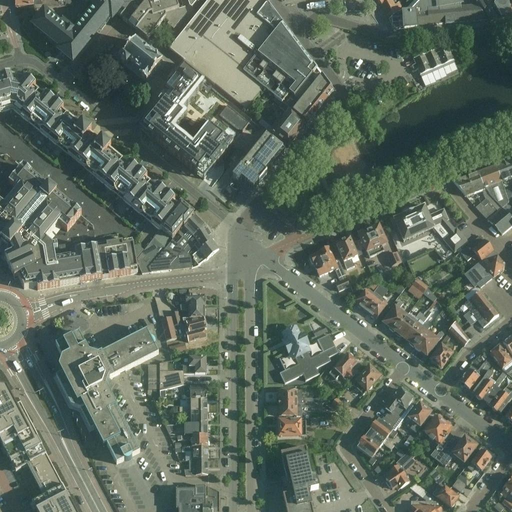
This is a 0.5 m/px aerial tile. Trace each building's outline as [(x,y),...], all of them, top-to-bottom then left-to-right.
[(64,0),(14,0),(15,9),(65,8),(64,0)] [(44,13),(33,27),(61,50),(59,52),(72,63),(109,18),(111,20),(116,15),(120,18),(120,19),(147,41),(162,22),(165,19),(164,15),(178,11),(174,0),(90,0),(92,4),(89,8),(87,7),(80,16),(85,19),(78,28),(73,25),(69,29),(61,23),(59,25),(44,13)] [(64,0),(65,8),(73,8),(72,0),(64,0)] [(332,94),(305,56),(267,5),(267,4),(266,2),(266,0),(210,0),(170,51),(183,61),(182,62),(214,86),(246,112),(263,89),(272,97),(275,99),(306,126),(317,113),(318,113),(323,107),(322,107),(332,94)] [(186,0),(189,7),(192,9),(197,3),(198,3),(200,0),(186,0)] [(388,0),(380,6),(388,21),(402,11),(398,4),(395,7),(391,0),(388,0)] [(406,14),(402,15),(403,30),(417,29),(429,28),(429,26),(444,25),(445,26),(453,25),(453,24),(485,22),(476,7),(460,8),(460,5),(458,0),(415,0),(406,11),(406,14)] [(490,0),(475,0),(486,17),(489,24),(501,22),(502,21),(492,7),(494,5),(490,0)] [(510,19),(509,10),(508,2),(505,1),(500,0),(498,2),(494,5),(492,7),(502,21),(510,19)] [(165,19),(162,22),(173,30),(186,14),(184,9),(178,11),(164,15),(165,19)] [(119,62),(146,84),(161,64),(152,57),(155,53),(137,39),(134,42),(134,43),(119,62)] [(446,46),(435,51),(414,60),(413,60),(415,66),(417,71),(420,77),(453,63),(446,46)] [(412,56),(414,60),(435,51),(434,48),(417,50),(415,50),(413,50),(412,56)] [(162,101),(139,129),(203,181),(233,144),(241,134),(252,121),(204,83),(204,82),(183,65),(177,73),(175,71),(167,82),(169,83),(163,91),(168,95),(162,101)] [(0,257),(1,256),(4,258),(5,260),(14,280),(18,278),(21,284),(24,290),(37,288),(37,292),(60,288),(78,284),(80,284),(90,283),(92,282),(102,281),(112,279),(137,275),(135,261),(159,232),(180,206),(168,197),(164,193),(140,174),(139,172),(136,170),(112,150),(102,142),(91,133),(63,110),(57,105),(52,101),(26,80),(25,82),(20,81),(16,80),(11,79),(10,77),(0,79),(0,257)] [(288,149),(306,126),(275,99),(276,100),(274,103),(280,108),(279,109),(286,115),(284,118),(284,121),(285,122),(281,127),(279,126),(275,132),(261,121),(258,125),(288,149)] [(266,138),(253,155),(242,168),(240,171),(239,172),(232,180),(238,185),(241,182),(253,192),(260,184),(262,181),(271,169),(284,153),(266,138)] [(236,151),(230,160),(234,163),(241,155),(236,151)] [(511,160),(495,167),(501,184),(511,179),(511,160)] [(236,163),(233,167),(239,172),(240,171),(242,168),(236,163)] [(495,167),(477,174),(483,192),(484,192),(502,210),(507,205),(509,204),(507,198),(505,195),(501,184),(495,167)] [(477,174),(467,178),(474,196),(475,195),(480,205),(475,209),(478,213),(487,205),(492,210),(483,218),(487,222),(502,210),(484,192),(483,192),(477,174)] [(466,199),(474,196),(467,178),(453,184),(466,199)] [(424,201),(427,207),(436,203),(433,196),(424,201)] [(487,205),(478,213),(483,218),(492,210),(487,205)] [(487,222),(494,230),(511,213),(511,210),(507,205),(502,210),(487,222)] [(177,234),(182,228),(184,229),(193,217),(181,206),(161,231),(172,240),(177,234)] [(404,216),(393,221),(403,243),(434,230),(433,228),(440,225),(449,237),(445,240),(456,253),(467,244),(456,231),(455,232),(447,222),(448,222),(443,212),(429,218),(424,207),(413,212),(404,216)] [(501,237),(511,228),(511,213),(494,230),(501,237)] [(187,243),(188,242),(187,242),(192,237),(194,239),(205,228),(193,217),(184,229),(182,228),(177,234),(187,243)] [(369,260),(384,253),(381,247),(386,245),(378,227),(376,228),(374,228),(372,228),(372,230),(364,233),(363,233),(360,234),(360,236),(358,236),(360,242),(357,243),(361,252),(365,250),(369,260)] [(194,247),(199,252),(211,243),(213,241),(205,228),(194,239),(192,237),(187,242),(188,242),(193,248),(194,247)] [(136,262),(142,276),(151,275),(148,270),(165,250),(172,242),(160,232),(136,262)] [(480,263),(493,253),(480,237),(460,254),(467,263),(475,256),(480,263)] [(361,252),(357,243),(356,243),(351,245),(349,240),(348,241),(346,240),(343,241),(343,243),(336,246),(343,265),(344,264),(346,270),(352,268),(349,262),(358,259),(358,258),(362,256),(361,252)] [(151,275),(171,272),(169,267),(176,259),(183,251),(172,241),(172,242),(165,250),(148,270),(151,275)] [(217,251),(217,250),(211,243),(199,252),(194,256),(193,254),(190,256),(194,260),(193,261),(198,267),(206,262),(217,253),(217,252),(217,251)] [(314,266),(319,278),(335,272),(338,280),(345,277),(336,257),(332,258),(328,249),(319,253),(319,254),(310,258),(309,261),(312,266),(314,266)] [(171,272),(191,270),(190,259),(183,251),(176,259),(169,267),(171,272)] [(464,277),(474,290),(477,288),(480,291),(487,284),(504,271),(504,266),(493,253),(480,263),(464,277)] [(396,254),(386,259),(391,269),(401,264),(396,254)] [(346,280),(336,284),(335,285),(339,293),(342,292),(344,297),(352,294),(346,280)] [(412,287),(423,296),(428,290),(417,281),(412,287)] [(349,286),(352,294),(358,291),(354,284),(349,286)] [(361,309),(366,312),(383,290),(379,287),(373,295),(367,291),(356,305),(357,306),(357,308),(359,309),(361,309)] [(394,292),(391,296),(396,300),(403,291),(401,289),(394,292)] [(376,320),(387,306),(381,302),(387,293),(383,290),(366,312),(370,316),(371,318),(372,319),(374,319),(376,320)] [(428,290),(423,296),(428,300),(432,295),(428,290)] [(483,329),(499,317),(480,293),(465,305),(483,329)] [(181,312),(184,312),(184,309),(204,309),(204,304),(205,303),(205,299),(204,298),(204,297),(186,298),(186,304),(182,304),(183,307),(180,307),(181,312)] [(390,331),(394,334),(407,317),(399,311),(402,306),(398,303),(383,323),(389,328),(389,329),(390,331)] [(183,325),(186,324),(191,323),(191,320),(203,320),(204,320),(204,319),(205,318),(205,315),(204,313),(204,309),(184,309),(184,312),(188,312),(188,320),(182,320),(183,325)] [(417,325),(405,340),(409,344),(410,346),(414,349),(427,332),(430,329),(424,324),(431,314),(427,312),(424,316),(417,325)] [(407,317),(394,334),(398,337),(400,338),(401,337),(405,340),(417,325),(424,316),(419,313),(415,319),(409,314),(407,317)] [(178,314),(171,316),(172,319),(171,319),(173,328),(181,326),(178,314)] [(171,319),(161,322),(166,343),(176,341),(173,328),(171,319)] [(206,331),(203,320),(191,320),(191,323),(186,324),(188,330),(185,331),(188,344),(206,339),(204,331),(206,331)] [(455,324),(448,333),(449,334),(453,337),(464,348),(469,342),(455,324)] [(284,386),(302,377),(305,383),(319,376),(316,370),(330,363),(328,359),(338,355),(329,336),(317,342),(323,354),(310,360),(307,354),(309,353),(306,347),(308,347),(307,344),(308,343),(308,342),(307,341),(307,340),(306,339),(305,338),(304,338),(303,336),(299,338),(295,329),(292,331),(290,330),(286,332),(285,334),(282,336),(285,341),(282,343),(284,346),(289,356),(290,355),(293,361),(294,360),(297,366),(279,375),(284,386)] [(325,329),(313,335),(315,339),(327,333),(325,329)] [(435,338),(427,332),(414,349),(418,353),(420,353),(421,352),(428,358),(447,332),(443,329),(435,338)] [(63,341),(63,342),(55,346),(62,359),(58,369),(62,375),(55,378),(71,408),(80,411),(81,413),(90,430),(93,429),(103,448),(106,446),(116,466),(124,462),(125,462),(126,463),(127,462),(130,461),(131,460),(131,459),(132,459),(132,458),(139,454),(107,389),(109,380),(119,375),(133,368),(158,355),(154,348),(155,347),(155,346),(155,345),(155,344),(155,343),(154,342),(153,341),(152,340),(151,340),(150,340),(146,332),(108,352),(98,357),(96,356),(99,349),(93,347),(90,354),(89,354),(79,334),(71,338),(70,338),(69,337),(68,337),(67,337),(66,338),(65,338),(64,339),(64,340),(63,340),(63,341)] [(442,346),(430,361),(438,368),(438,369),(438,370),(440,370),(442,370),(442,369),(443,369),(443,368),(443,367),(452,356),(445,351),(446,350),(444,349),(453,337),(449,334),(440,345),(442,346)] [(503,345),(511,356),(511,337),(511,338),(509,338),(507,340),(507,341),(503,345)] [(170,355),(185,351),(184,345),(169,349),(170,355)] [(489,355),(502,371),(511,362),(499,347),(497,349),(495,349),(492,351),(492,353),(489,355)] [(278,358),(283,365),(291,359),(286,352),(278,358)] [(352,359),(353,358),(351,356),(349,356),(348,357),(347,356),(329,375),(335,381),(339,375),(348,383),(355,375),(351,371),(356,364),(352,360),(352,359)] [(206,376),(206,359),(188,359),(182,360),(182,373),(168,373),(167,364),(159,366),(159,374),(159,393),(165,392),(182,387),(183,387),(183,376),(189,376),(206,376)] [(482,377),(488,369),(483,365),(477,372),(471,368),(459,384),(460,384),(460,386),(463,389),(465,388),(469,391),(481,376),(482,377)] [(356,383),(352,387),(363,397),(367,392),(380,378),(378,377),(378,375),(376,373),(375,373),(369,368),(356,383)] [(481,401),(482,402),(499,379),(495,384),(490,380),(493,376),(488,373),(472,394),(476,396),(475,397),(476,397),(477,399),(479,401),(481,401)] [(491,408),(490,408),(501,394),(497,390),(506,378),(502,375),(499,379),(482,402),(482,401),(491,408)] [(320,379),(311,388),(315,392),(323,383),(320,379)] [(182,400),(206,400),(206,388),(190,388),(190,385),(183,387),(182,387),(183,395),(184,395),(184,398),(182,398),(182,400)] [(0,444),(15,473),(26,467),(43,499),(31,504),(35,511),(69,511),(12,402),(11,401),(10,402),(7,396),(4,391),(3,391),(0,390),(0,444)] [(401,391),(399,390),(384,410),(389,414),(382,423),(391,430),(395,433),(397,431),(413,408),(410,406),(413,401),(412,400),(412,398),(410,397),(408,397),(404,395),(404,392),(402,391),(401,391)] [(501,394),(490,408),(491,409),(492,411),(494,413),(496,413),(497,413),(500,415),(511,399),(511,391),(510,394),(505,390),(501,394)] [(279,406),(296,405),(312,405),(312,401),(304,401),(304,399),(302,399),(302,393),(279,393),(279,406)] [(185,414),(191,414),(206,414),(206,402),(190,402),(191,409),(179,409),(179,408),(173,408),(173,414),(185,414)] [(347,417),(351,412),(338,402),(334,407),(347,417)] [(322,405),(312,405),(296,405),(279,406),(279,418),(301,418),(301,410),(311,410),(311,411),(322,411),(322,405)] [(415,434),(430,414),(426,410),(425,408),(423,406),(421,407),(420,406),(409,420),(415,425),(411,430),(415,434)] [(191,419),(191,426),(207,425),(206,414),(191,414),(185,414),(185,419),(191,419)] [(436,460),(440,464),(449,451),(445,448),(446,446),(442,443),(452,430),(450,429),(450,427),(447,425),(446,425),(442,423),(441,421),(439,419),(437,419),(435,418),(423,433),(430,438),(429,440),(433,443),(434,441),(440,446),(437,450),(441,453),(436,460)] [(391,430),(382,423),(378,421),(375,425),(373,425),(371,427),(371,430),(385,441),(389,437),(392,439),(396,434),(395,433),(391,430)] [(279,437),(305,437),(305,423),(279,423),(279,437)] [(191,430),(191,437),(207,437),(207,425),(191,426),(186,426),(186,430),(191,430)] [(174,426),(165,427),(169,435),(174,432),(174,426)] [(364,439),(378,451),(382,445),(391,451),(392,449),(395,452),(397,450),(385,441),(371,430),(368,434),(366,434),(364,436),(364,439)] [(191,442),(191,449),(207,448),(207,437),(191,437),(181,438),(181,442),(191,442)] [(372,459),(378,451),(364,439),(363,440),(361,440),(359,443),(360,445),(356,449),(371,460),(368,464),(372,467),(376,462),(372,459)] [(453,454),(449,451),(440,464),(445,468),(454,456),(464,463),(465,462),(466,462),(470,457),(469,456),(476,448),(475,446),(475,445),(472,443),(471,443),(465,439),(453,454)] [(191,453),(191,463),(194,463),(194,460),(207,460),(207,448),(191,449),(181,449),(181,454),(191,453)] [(282,485),(282,486),(283,491),(317,484),(315,478),(312,478),(306,450),(281,455),(287,484),(282,485)] [(481,473),(491,459),(490,458),(490,456),(487,454),(485,454),(481,451),(467,470),(471,473),(475,468),(481,473)] [(398,491),(409,484),(407,480),(409,478),(403,470),(415,458),(409,453),(396,464),(398,467),(387,475),(389,478),(385,480),(387,483),(385,483),(389,489),(390,488),(392,491),(396,488),(398,491)] [(191,463),(189,463),(189,472),(184,472),(185,478),(207,477),(207,460),(194,460),(194,463),(191,463)] [(378,467),(374,472),(378,475),(382,471),(378,467)] [(511,479),(502,491),(511,498),(511,479)] [(460,494),(466,487),(458,481),(452,488),(460,494)] [(318,491),(317,484),(283,491),(284,497),(283,497),(286,511),(312,511),(308,493),(318,491)] [(416,486),(410,491),(417,496),(421,490),(416,486)] [(454,504),(458,499),(439,486),(437,489),(437,490),(433,496),(438,499),(438,500),(450,509),(452,508),(454,507),(454,504)] [(207,499),(207,488),(185,489),(185,491),(175,491),(176,511),(178,511),(177,511),(212,511),(213,508),(205,508),(205,499),(207,499)] [(427,495),(423,500),(428,505),(430,505),(432,503),(427,499),(429,497),(427,495)] [(429,497),(427,499),(432,503),(430,505),(430,509),(441,509),(441,506),(434,500),(429,497)] [(506,500),(502,504),(507,508),(510,504),(506,500)]
